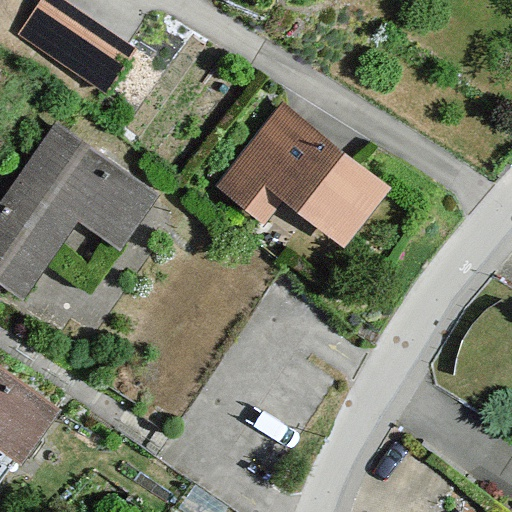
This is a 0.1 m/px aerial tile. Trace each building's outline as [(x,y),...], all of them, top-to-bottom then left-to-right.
[(79,0),(42,0),(23,32),(110,85),(139,36),(79,0)] [(0,95),(17,71),(0,59),(0,95)] [(293,111),(219,193),(274,243),(292,223),(340,265),(396,203),(293,111)] [(73,122),(0,221),(0,281),(34,306),(84,238),(114,259),(165,189),(73,122)] [(0,368),(0,450),(39,477),(77,420),(0,368)]
